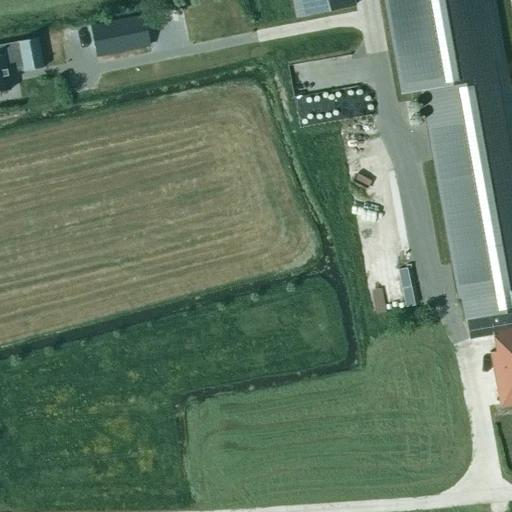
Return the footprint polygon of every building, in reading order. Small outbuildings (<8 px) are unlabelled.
[(330,0),(267,0),(271,20),(332,9),(330,0)] [(471,0),(390,0),(395,29),(474,15),(471,0)] [(141,16),(89,27),(95,57),(147,46),(141,16)] [(22,41),(25,54),(41,51),(38,38),(22,41)] [(1,55),(0,49),(0,92),(10,90),(3,55),(1,55)] [(424,89),(465,320),(466,320),(469,340),(493,335),(496,351),(491,352),(501,408),(511,405),(511,118),(504,74),(424,89)]
